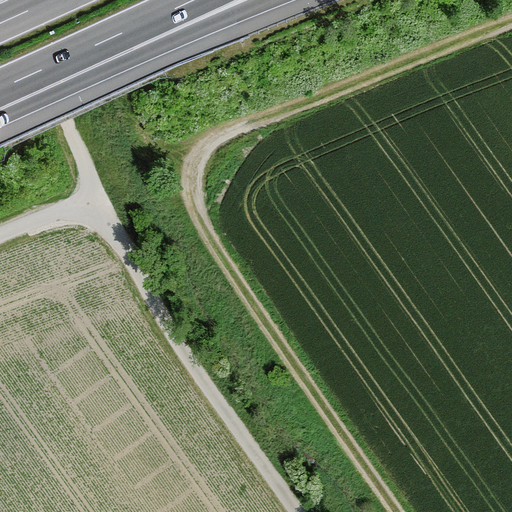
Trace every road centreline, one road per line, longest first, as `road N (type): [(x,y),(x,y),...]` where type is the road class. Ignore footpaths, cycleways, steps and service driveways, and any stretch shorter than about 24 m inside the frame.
road 1 (track): [(397,511),(203,230),(185,170),(197,149),(263,117),(511,22)]
road 2 (track): [(297,511),(104,224),(69,211),(0,234)]
road 3 (motorway): [(0,95),(269,0)]
road 4 (motorway): [(0,88),(193,0)]
road 5 (track): [(65,124),(8,0)]
